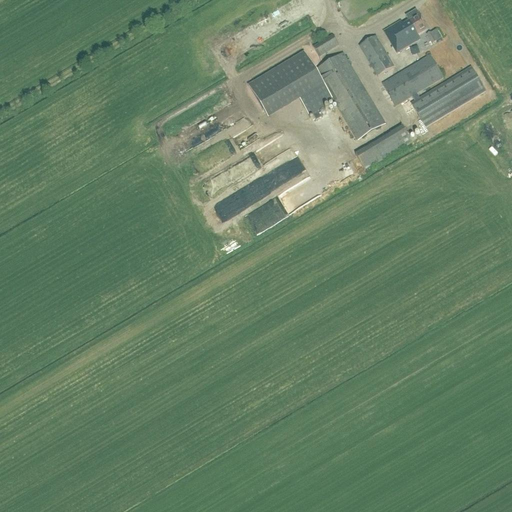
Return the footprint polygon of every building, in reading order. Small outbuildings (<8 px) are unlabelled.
[(418,37),(428,31),(419,17),(416,12),(406,18),(409,23),(403,26),(401,22),(383,33),(396,55),(420,41),(418,37)] [(436,43),(430,33),(426,35),(432,45),(436,43)] [(332,37),(313,48),(319,59),(338,47),(332,37)] [(377,79),(394,68),(377,38),(359,48),(377,79)] [(269,121),(324,88),(357,143),(386,126),(344,55),(315,72),(304,53),(248,86),(269,121)] [(395,109),(444,80),(430,57),(382,86),(395,109)] [(471,69),(410,105),(425,129),(486,93),(471,69)] [(190,136),(203,127),(199,121),(186,130),(190,136)] [(365,172),(372,168),(412,144),(403,129),(363,152),(355,156),(365,172)] [(199,157),(205,170),(235,155),(229,143),(199,157)] [(346,176),(354,170),(349,163),(341,168),(346,176)] [(270,174),(275,186),(287,181),(281,169),(270,174)] [(205,198),(236,184),(230,172),(200,186),(205,198)]
